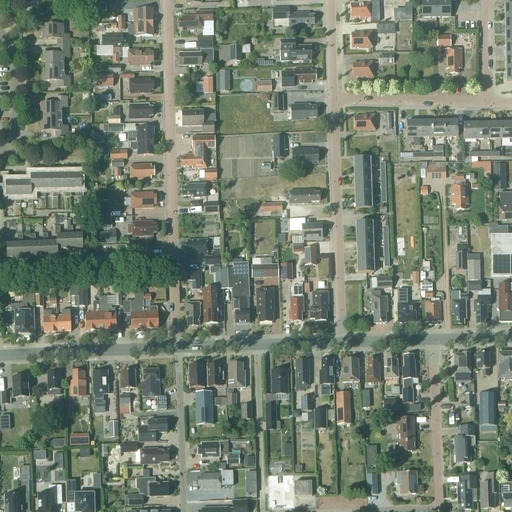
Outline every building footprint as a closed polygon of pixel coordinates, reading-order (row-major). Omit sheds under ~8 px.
[(437,18),(436,0),(423,0),(422,0),(422,19),(437,18)] [(436,0),(437,18),(451,18),(450,0),(436,0)] [(90,2),(90,10),(106,10),(106,2),(90,2)] [(359,4),(351,5),(351,18),(359,18),(360,21),(366,21),(366,19),(372,19),(371,5),(371,3),(370,3),(359,3),(359,4)] [(273,22),(274,22),(274,27),(289,26),(289,29),(310,28),(310,26),(314,25),(314,16),(310,16),(310,14),(290,14),(289,8),(273,9),(273,22)] [(135,24),(152,23),(152,10),(134,10),(135,24)] [(213,23),(213,14),(206,14),(206,13),(196,13),(196,17),(183,17),(183,20),(179,20),(179,29),(183,29),(183,32),(203,32),(203,23),(213,23)] [(152,23),(135,24),(135,37),(153,36),(152,23)] [(70,46),(70,35),(64,36),(64,25),(45,26),(46,32),(43,32),(43,40),(58,40),(58,46),(70,46)] [(395,33),(394,25),(376,25),(376,33),(395,33)] [(373,49),(372,33),(360,33),(360,34),(352,34),(352,48),(360,48),(361,49),(373,49)] [(396,46),(396,34),(388,34),(388,46),(396,46)] [(102,46),(123,45),(123,35),(102,36),(102,46)] [(197,49),(213,49),(213,36),(197,36),(197,49)] [(437,37),(437,48),(451,47),(450,36),(437,37)] [(281,52),(280,52),(280,63),(290,63),(312,62),(311,47),(295,48),(295,41),(281,41),(281,52)] [(241,46),(230,46),(230,63),(242,62),(242,54),(241,46)] [(46,68),(65,68),(65,58),(70,58),(70,48),(58,48),(58,54),(44,55),(44,63),(46,63),(46,68)] [(462,70),(462,50),(446,50),(447,70),(449,70),(450,75),(459,75),(459,70),(462,70)] [(153,62),(153,54),(150,54),(150,51),(129,51),(129,66),(150,66),(150,62),(153,62)] [(202,67),(202,63),(208,63),(208,67),(214,67),(213,51),(201,51),(201,54),(179,54),(180,67),(202,67)] [(394,64),(394,56),(393,56),(379,56),(379,65),(393,64),(394,64)] [(374,79),(373,63),(361,63),(361,64),(353,65),(353,78),(362,78),(362,79),(374,79)] [(65,68),(46,68),(46,74),(44,74),(44,82),(58,82),(59,88),(71,88),(71,77),(65,77),(65,68)] [(294,70),(294,72),(282,73),(282,88),(294,88),(294,84),(312,84),(312,81),(316,81),(316,73),(312,73),(312,70),(294,70)] [(230,93),(229,72),(217,72),(217,93),(230,93)] [(113,75),(93,76),(93,88),(113,87),(113,75)] [(154,90),(153,82),(150,82),(150,79),(130,80),(130,94),(150,94),(150,90),(154,90)] [(204,80),(204,96),(213,95),(213,80),(204,80)] [(257,82),(258,93),(272,92),(271,82),(257,82)] [(283,113),(283,96),(272,97),(273,113),(283,113)] [(44,118),(62,118),(62,108),(68,108),(68,98),(55,98),(55,104),(41,104),(41,113),(44,113),(44,118)] [(154,116),(154,108),(150,108),(150,105),(130,105),(130,120),(151,120),(151,116),(154,116)] [(317,118),(317,108),(310,108),(310,106),(291,106),(291,122),(306,121),(305,119),(317,118)] [(113,117),(108,117),(108,125),(120,124),(120,116),(120,108),(113,109),(113,117)] [(208,116),(203,116),(203,111),(182,112),(182,128),(202,127),(202,134),(214,134),(214,123),(208,123),(208,116)] [(376,132),(375,116),(363,116),(363,117),(355,118),(355,132),(364,131),(364,132),(376,132)] [(62,118),(44,118),(44,124),(41,124),(42,132),(56,132),(56,138),(68,137),(68,127),(62,128),(62,118)] [(445,138),(445,122),(433,123),(433,138),(445,138)] [(464,144),(464,141),(464,129),(458,129),(458,122),(445,122),(445,138),(458,138),(458,144),(464,144)] [(420,139),(420,123),(407,123),(408,139),(414,139),(414,147),(420,147),(420,139)] [(433,138),(433,123),(420,123),(420,139),(433,138)] [(502,140),(509,140),(509,144),(511,143),(511,123),(502,124),(502,140)] [(103,133),(135,132),(135,124),(120,124),(108,125),(103,125),(103,133)] [(477,141),(477,124),(464,125),(464,129),(464,141),(477,141)] [(477,124),(477,141),(490,141),(489,124),(477,124)] [(489,124),(490,141),(502,140),(502,124),(489,124)] [(127,143),(133,143),(154,142),(154,129),(136,129),(136,132),(127,133),(127,143)] [(96,133),(94,133),(92,133),(92,144),(103,144),(103,141),(101,136),(99,134),(96,133)] [(192,150),(193,150),(193,156),(184,156),(184,158),(181,158),(182,168),(192,168),(192,170),(207,169),(207,154),(205,154),(205,150),(215,150),(215,137),(192,138),(192,150)] [(284,137),(273,138),(273,159),(285,159),(284,137)] [(154,142),(133,143),(133,151),(138,151),(138,156),(154,156),(154,142)] [(105,146),(93,146),(93,157),(105,157),(105,146)] [(318,163),(318,152),(313,152),(313,150),(292,150),(293,166),(307,166),(307,163),(318,163)] [(127,151),(110,151),(110,160),(127,160),(127,151)] [(354,159),(355,172),(370,172),(370,159),(354,159)] [(428,181),(445,180),(445,167),(439,168),(439,163),(427,164),(428,181)] [(155,177),(155,168),(151,169),(151,165),(131,166),(131,180),(152,180),(152,177),(155,177)] [(506,191),(505,166),(493,166),(494,191),(506,191)] [(217,181),(216,171),(204,171),(204,182),(217,181)] [(355,172),(355,185),(371,184),(370,172),(355,172)] [(44,189),(44,175),(31,175),(31,182),(31,189),(32,189),(41,189),(41,198),(46,198),(46,189),(44,189)] [(57,189),(57,175),(44,175),(44,189),(46,189),(53,189),(53,198),(58,198),(58,189),(57,189)] [(70,189),(69,175),(57,175),(57,189),(58,189),(66,189),(66,198),(71,198),(71,189),(70,189)] [(70,189),(71,189),(79,189),(79,198),(84,198),(84,189),(82,189),(82,175),(69,175),(70,189)] [(469,206),(468,186),(466,186),(465,176),(456,176),(456,183),(457,183),(457,186),(453,186),(453,206),(456,206),(457,211),(465,211),(465,206),(469,206)] [(18,197),(18,182),(5,182),(5,197),(15,197),(15,205),(21,205),(21,197),(18,197)] [(18,197),(21,197),(28,197),(28,205),(34,205),(34,196),(32,196),(32,189),(31,189),(31,182),(18,182),(18,197)] [(371,184),(355,185),(355,197),(371,197),(371,184)] [(206,198),(206,185),(188,186),(188,188),(182,188),(182,197),(193,197),(193,199),(206,198)] [(102,202),(102,190),(93,191),(93,202),(102,202)] [(320,203),(319,194),(315,194),(315,191),(289,192),(289,206),(309,205),(309,203),(320,203)] [(499,209),(500,221),(511,220),(511,193),(500,194),(501,209),(499,209)] [(157,205),(156,196),(153,197),(153,194),(132,194),(132,209),(153,209),(153,205),(157,205)] [(375,197),(371,197),(355,197),(356,210),(372,210),(371,202),(375,202),(375,197)] [(109,217),(108,202),(98,202),(98,217),(109,217)] [(219,212),(218,204),(203,205),(203,213),(219,212)] [(286,211),(282,211),(281,204),(262,205),(262,213),(272,212),(272,218),(286,217),(286,211)] [(112,228),(112,218),(94,219),(94,229),(112,228)] [(321,239),(321,227),(305,227),(305,220),(290,221),(291,232),(303,232),(303,240),(321,239)] [(153,222),(133,223),(133,225),(133,235),(133,238),(154,237),(154,234),(157,234),(157,225),(153,225),(153,222)] [(357,236),(373,236),(372,223),(356,224),(357,236)] [(70,237),(71,251),(83,250),(83,236),(73,237),(73,227),(68,228),(68,237),(70,237)] [(489,231),(489,236),(491,236),(492,277),(500,277),(511,277),(511,285),(500,285),(499,285),(500,304),(497,306),(497,310),(499,311),(499,324),(511,324),(511,235),(508,236),(508,227),(498,227),(497,227),(498,230),(489,231)] [(58,243),(58,251),(71,251),(70,237),(68,237),(61,237),(61,228),(55,228),(56,237),(57,236),(58,243)] [(116,233),(98,233),(98,245),(116,244),(116,233)] [(32,244),(33,259),(46,258),(45,243),(43,243),(36,243),(35,235),(30,235),(31,244),(32,244)] [(45,243),(46,258),(59,258),(58,251),(58,243),(48,243),(48,235),(43,235),(43,243),(45,243)] [(20,244),(18,244),(10,244),(10,236),(5,237),(5,245),(7,245),(8,260),(20,259),(20,244)] [(20,244),(20,259),(33,259),(32,244),(31,244),(23,244),(22,236),(18,236),(18,244),(20,244)] [(357,249),(373,249),(373,236),(357,236),(357,249)] [(208,256),(207,241),(188,241),(188,244),(184,244),(184,254),(189,254),(189,256),(208,256)] [(315,248),(304,249),(305,267),(316,266),(315,248)] [(357,262),(373,261),(373,249),(357,249),(357,262)] [(221,259),(221,252),(212,252),(212,257),(204,257),(204,266),(220,266),(219,259),(221,259)] [(455,272),(467,271),(467,253),(455,253),(455,272)] [(373,261),(357,262),(358,275),(374,274),(373,261)] [(481,282),(480,262),(468,262),(469,282),(481,282)] [(250,298),(248,264),(233,264),(233,270),(222,271),(222,274),(223,290),(232,290),(233,312),(235,312),(236,325),(250,324),(248,299),(250,298)] [(260,265),(251,266),(251,279),(278,278),(278,265),(271,265),(260,265)] [(292,265),(281,265),(282,282),(293,282),(292,265)] [(421,268),(421,281),(423,281),(423,280),(425,280),(425,272),(430,272),(430,268),(422,268),(421,268)] [(200,282),(199,269),(188,270),(188,282),(200,282)] [(143,278),(134,279),(134,280),(134,296),(143,295),(144,295),(144,280),(143,278)] [(376,290),(392,289),(391,278),(376,278),(376,290)] [(146,281),(146,289),(155,289),(155,280),(146,281)] [(78,281),(70,282),(70,283),(70,297),(71,297),(78,297),(78,289),(78,283),(78,281)] [(481,283),(468,283),(469,293),(481,292),(481,283)] [(425,299),(432,299),(431,284),(419,284),(420,298),(425,298),(425,299)] [(28,304),(34,304),(34,288),(22,289),(22,286),(8,287),(8,299),(23,299),(23,304),(28,304)] [(292,287),(292,296),(292,298),(290,298),(291,311),(292,311),(293,322),(302,322),(302,313),(304,313),(303,287),(292,287)] [(78,289),(78,297),(78,307),(87,307),(87,289),(78,289)] [(221,317),(221,309),(219,309),(217,291),(217,290),(216,290),(203,290),(204,326),(219,326),(219,317),(221,317)] [(274,315),(274,290),(257,291),(257,315),(259,315),(260,324),(273,323),(272,315),(274,315)] [(388,313),(387,298),(381,298),(381,292),(372,292),(372,314),(374,314),(374,325),(386,325),(386,313),(388,313)] [(450,302),(452,302),(452,315),(455,315),(455,326),(464,325),(464,320),(466,320),(466,302),(468,302),(468,296),(459,297),(459,292),(450,293),(450,302)] [(328,308),(328,293),(312,293),(313,309),(310,309),(310,320),(315,320),(315,322),(327,322),(326,308),(328,308)] [(43,295),(35,295),(35,308),(44,308),(43,295)] [(145,330),(144,295),(143,295),(134,296),(135,302),(130,302),(131,314),(131,330),(145,330)] [(157,307),(151,307),(151,295),(144,295),(145,330),(146,330),(153,330),(153,329),(158,329),(158,313),(157,313),(157,307)] [(398,295),(398,324),(416,324),(415,304),(406,304),(406,295),(398,295)] [(116,313),(115,313),(115,309),(112,309),(112,306),(107,306),(106,297),(100,297),(100,302),(101,302),(101,331),(117,331),(116,313)] [(478,297),(478,302),(474,302),(474,314),(476,314),(476,325),(485,325),(485,320),(488,320),(488,306),(491,306),(491,297),(478,297)] [(93,302),(93,312),(91,312),(91,314),(85,314),(86,332),(101,331),(101,302),(100,302),(93,302)] [(426,302),(426,323),(430,322),(430,326),(438,326),(438,322),(442,322),(441,302),(426,302)] [(23,304),(12,305),(12,312),(15,312),(16,336),(32,335),(32,330),(35,330),(34,311),(28,312),(28,304),(23,304)] [(200,318),(199,304),(186,304),(186,321),(187,321),(188,327),(199,327),(199,318),(200,318)] [(58,334),(58,333),(57,318),(53,318),(53,311),(44,312),(44,318),(44,319),(44,334),(49,334),(58,334)] [(62,318),(57,318),(58,333),(71,332),(71,318),(70,318),(70,311),(62,311),(62,318)] [(511,378),(511,353),(498,353),(499,365),(499,379),(511,378)] [(470,373),(470,354),(463,354),(462,355),(454,355),(455,374),(455,382),(470,381),(470,373)] [(489,369),(489,354),(477,354),(477,370),(482,370),(483,379),(485,379),(485,377),(488,377),(488,369),(489,369)] [(412,385),(412,379),(415,379),(415,361),(413,361),(413,356),(404,356),(405,368),(403,368),(403,390),(403,404),(413,403),(412,390),(412,385)] [(398,379),(397,360),(396,361),(396,357),(386,357),(387,368),(384,368),(385,379),(398,379)] [(368,359),(368,370),(366,370),(367,383),(380,383),(379,363),(377,363),(377,359),(368,359)] [(359,383),(359,368),(358,368),(358,360),(343,360),(343,369),(342,369),(342,384),(359,383)] [(295,362),(296,387),(296,392),(307,392),(307,387),(309,386),(308,361),(295,362)] [(320,372),(320,385),(321,397),(330,396),(329,385),(333,385),(333,361),(322,361),(322,372),(320,372)] [(227,399),(228,406),(228,414),(236,414),(236,394),(233,394),(233,389),(245,389),(245,372),(243,373),(243,364),(231,364),(231,373),(229,373),(229,389),(227,389),(227,399)] [(204,388),(203,365),(189,366),(189,375),(188,375),(188,384),(190,383),(190,389),(204,388)] [(223,380),(222,371),(220,372),(220,365),(207,365),(208,388),(221,387),(221,380),(223,380)] [(143,397),(157,397),(157,410),(166,410),(166,397),(161,397),(160,381),(159,370),(144,371),(144,382),(143,382),(143,397)] [(136,389),(136,371),(122,372),(122,390),(123,390),(123,393),(131,393),(131,389),(136,389)] [(288,395),(287,371),(271,371),(272,395),(288,395)] [(74,382),(71,382),(72,397),(87,397),(86,373),(83,373),(83,372),(73,372),(74,382)] [(109,395),(108,372),(94,372),(93,372),(94,409),(105,408),(105,402),(104,402),(103,396),(109,395)] [(61,396),(60,374),(48,375),(49,397),(61,396)] [(30,398),(29,377),(25,377),(25,375),(16,375),(16,377),(13,378),(13,393),(2,393),(3,405),(11,405),(11,399),(30,398)] [(213,426),(212,392),(195,393),(197,426),(213,426)] [(370,392),(362,392),(363,409),(371,408),(370,392)] [(349,394),(336,394),(337,425),(350,425),(349,394)] [(479,406),(480,427),(497,427),(496,394),(479,394),(479,406)] [(473,408),(472,395),(464,395),(464,403),(460,403),(461,408),(473,408)] [(312,397),(301,397),(302,412),(312,412),(312,397)] [(63,399),(55,399),(56,412),(64,411),(63,399)] [(383,411),(396,411),(395,399),(383,400),(383,411)] [(277,431),(275,405),(265,405),(266,432),(277,431)] [(252,406),(241,406),(241,421),(252,420),(252,406)] [(326,410),(314,410),(314,431),(327,430),(326,410)] [(9,417),(0,417),(0,424),(0,432),(10,432),(9,417)] [(415,452),(413,418),(398,419),(399,452),(415,452)] [(168,434),(168,420),(149,421),(149,428),(140,429),(140,443),(156,443),(156,434),(168,434)] [(118,422),(108,422),(109,439),(118,438),(118,422)] [(475,446),(474,426),(461,427),(462,437),(455,437),(456,464),(471,463),(470,446),(475,446)] [(65,440),(53,441),(54,449),(65,448),(65,440)] [(228,443),(220,443),(201,444),(201,447),(197,447),(197,456),(201,456),(202,459),(220,458),(220,456),(228,455),(228,443)] [(120,454),(137,453),(136,444),(120,445),(120,454)] [(169,463),(169,451),(157,451),(157,450),(141,451),(141,455),(138,456),(139,461),(141,461),(141,465),(158,465),(158,463),(169,463)] [(227,456),(227,465),(239,464),(239,456),(227,456)] [(245,458),(245,468),(254,468),(253,458),(245,458)] [(367,458),(367,466),(377,466),(377,458),(367,458)] [(416,472),(397,472),(398,486),(400,486),(401,496),(417,495),(416,472)] [(221,490),(221,475),(202,475),(202,478),(198,478),(198,487),(202,487),(202,490),(221,490)] [(221,475),(222,484),(236,483),(236,475),(221,475)] [(366,475),(367,496),(378,495),(377,475),(366,475)] [(488,483),(481,483),(482,510),(495,510),(494,496),(499,496),(499,491),(498,475),(488,475),(488,483)] [(462,484),(457,484),(458,511),(472,510),(472,502),(477,502),(477,491),(477,485),(476,477),(469,477),(464,477),(462,477),(462,484)] [(169,496),(168,483),(152,483),(152,478),(141,479),(136,479),(137,489),(139,491),(139,495),(144,495),(144,497),(169,496)] [(94,511),(94,494),(77,495),(76,480),(67,481),(68,504),(76,504),(76,511),(94,511)] [(21,482),(22,494),(30,494),(29,481),(21,482)] [(312,497),(312,482),(294,482),(294,497),(312,497)] [(511,483),(501,484),(502,495),(503,495),(503,509),(511,509),(511,483)] [(50,486),(50,494),(39,495),(39,511),(54,511),(54,500),(63,500),(62,486),(50,486)] [(6,511),(22,511),(22,495),(6,496),(6,511)] [(143,506),(142,495),(128,496),(128,506),(143,506)] [(246,511),(246,501),(233,502),(233,509),(203,510),(203,511),(246,511)]
